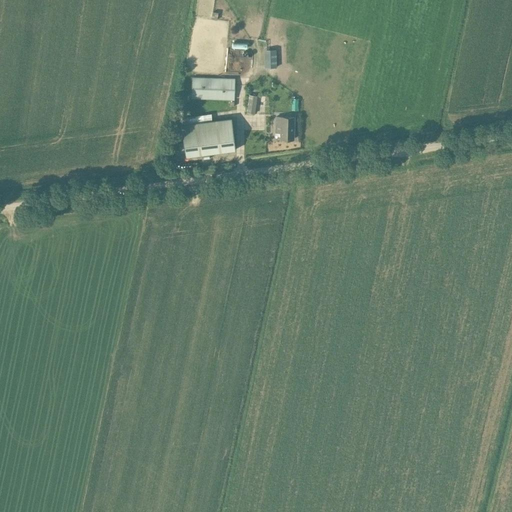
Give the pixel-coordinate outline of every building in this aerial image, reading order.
[(275,66),(275,48),(264,48),(264,66),(275,66)] [(235,78),(192,76),(191,98),(234,99),(235,78)] [(258,95),(249,94),(246,112),(256,114),(258,95)] [(184,155),(235,148),(230,115),(179,123),(184,155)] [(276,125),(281,125),(281,138),(294,139),(294,117),(276,116),(276,125)]
